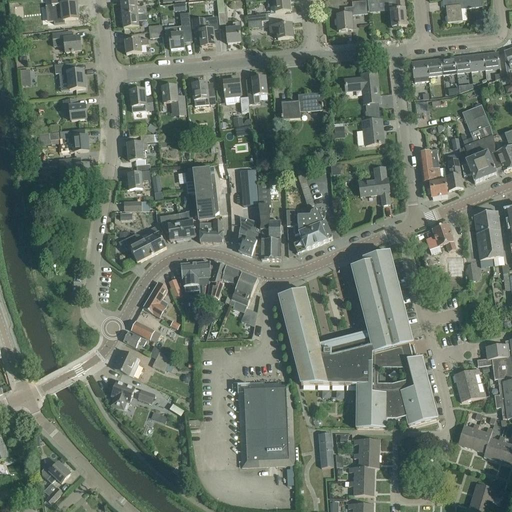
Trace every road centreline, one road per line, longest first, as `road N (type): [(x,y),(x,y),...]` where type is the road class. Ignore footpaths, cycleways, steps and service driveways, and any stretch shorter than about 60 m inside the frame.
road 1 (tertiary): [(116,331),(145,281),(167,261),(206,254),(291,274),(401,230)]
road 2 (residential): [(116,331),(87,305),(114,76)]
road 3 (residential): [(114,76),(313,56)]
road 4 (residential): [(414,224),(395,49)]
road 5 (unclassified): [(435,357),(401,230)]
